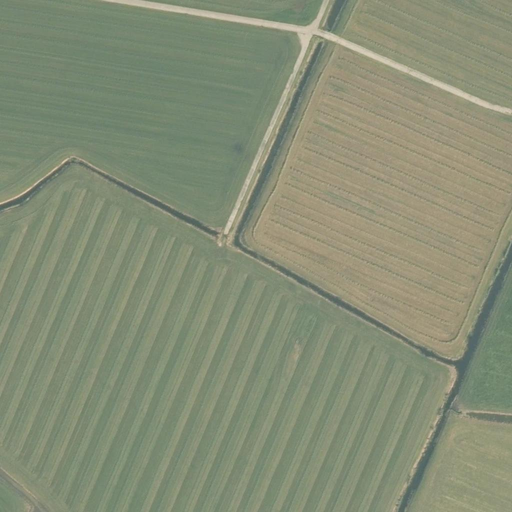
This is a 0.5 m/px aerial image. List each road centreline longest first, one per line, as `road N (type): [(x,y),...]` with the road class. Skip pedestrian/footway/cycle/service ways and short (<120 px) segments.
road 1 (track): [(114,0),(313,31),(511,112)]
road 2 (track): [(220,246),(326,0)]
